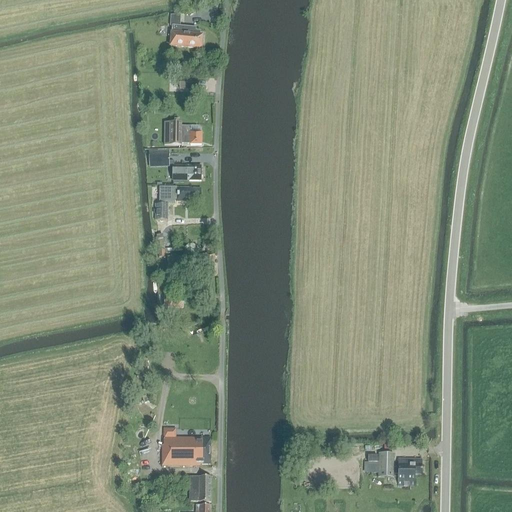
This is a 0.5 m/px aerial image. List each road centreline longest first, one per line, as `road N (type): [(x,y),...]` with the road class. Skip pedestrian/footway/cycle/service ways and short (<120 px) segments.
road 1 (tertiary): [(444,511),(456,222),(500,0)]
road 2 (residential): [(218,511),(215,159),(225,8)]
